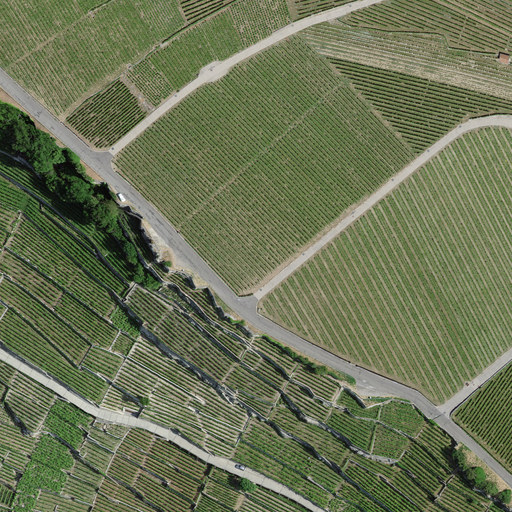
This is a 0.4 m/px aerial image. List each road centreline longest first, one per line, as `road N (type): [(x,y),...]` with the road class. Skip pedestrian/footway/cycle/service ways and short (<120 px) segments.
road 1 (unclassified): [(437,416),(413,395),(360,375),(235,304),(138,200),(0,75)]
road 2 (track): [(0,353),(91,410),(155,428),(320,511)]
road 3 (track): [(242,309),(456,131),(488,120),(511,123)]
road 4 (track): [(98,164),(228,63),(299,26),(375,0)]
